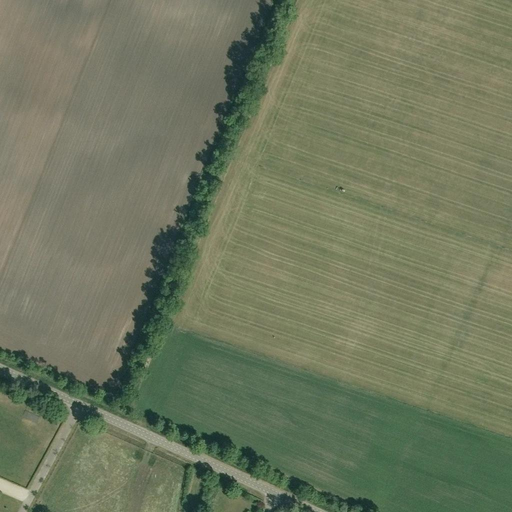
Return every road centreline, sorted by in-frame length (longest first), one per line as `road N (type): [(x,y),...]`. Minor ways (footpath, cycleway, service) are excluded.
road 1 (unclassified): [(313,511),(80,404)]
road 2 (unclassified): [(80,404),(23,511)]
